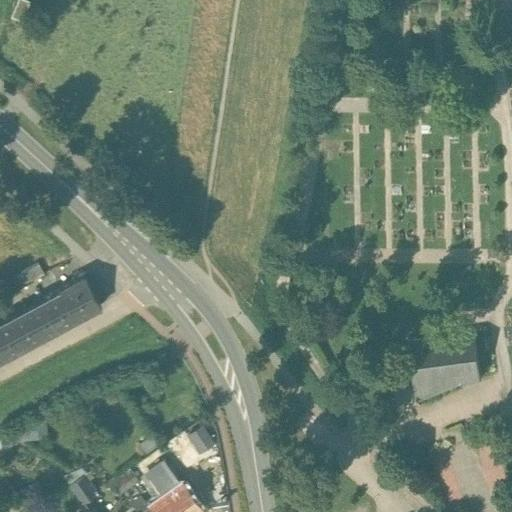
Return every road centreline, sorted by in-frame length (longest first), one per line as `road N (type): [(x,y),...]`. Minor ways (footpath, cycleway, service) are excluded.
road 1 (primary): [(164,280),(218,344),(254,440),(263,511)]
road 2 (primary): [(0,121),(164,280)]
road 3 (residential): [(0,372),(164,280)]
